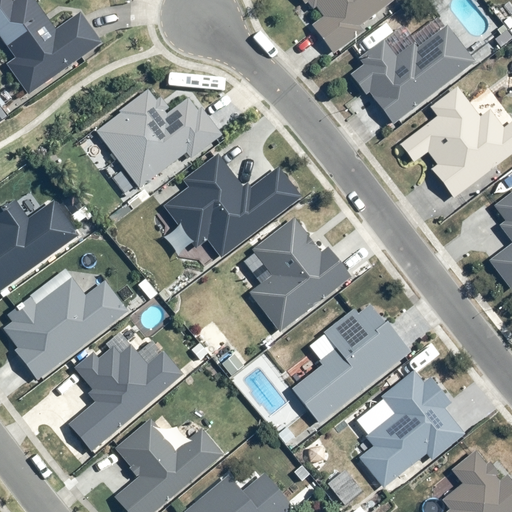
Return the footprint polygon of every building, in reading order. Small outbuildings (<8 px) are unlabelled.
[(0,0),(0,42),(10,56),(1,62),(22,93),(98,41),(75,10),(51,27),(31,0),(0,0)] [(385,0),(299,0),(302,4),(306,0),(307,0),(318,15),(307,24),(324,47),(385,0)] [(363,89),(387,121),(467,59),(441,23),(394,59),(378,39),(353,56),(357,63),(346,74),(358,92),(363,89)] [(424,165),(449,197),(511,147),(511,118),(511,117),(498,127),(485,109),(475,115),(453,86),(424,105),(430,113),(392,141),(408,160),(420,151),(429,161),(424,165)] [(91,129),(133,186),(180,152),(186,157),(217,133),(186,94),(161,112),(144,92),(91,129)] [(240,188),(212,152),(177,178),(183,186),(158,206),(192,247),(203,239),(217,257),(297,196),(272,165),(240,188)] [(511,237),(484,260),(505,288),(511,282),(511,188),(489,205),(511,234),(511,237)] [(0,292),(81,238),(54,199),(27,217),(16,201),(0,211),(0,292)] [(243,293),(274,329),(346,276),(322,246),(316,252),(290,217),(246,249),(267,273),(243,293)] [(13,352),(37,382),(129,314),(106,283),(85,298),(72,280),(1,329),(18,349),(13,352)] [(286,386),(313,421),(405,350),(365,300),(321,334),(334,350),(286,386)] [(68,425),(92,453),(183,376),(164,353),(147,367),(132,347),(120,356),(113,349),(99,360),(94,355),(75,369),(101,398),(68,425)] [(417,380),(409,369),(376,395),(390,410),(359,435),(367,445),(355,457),(379,487),(457,429),(440,407),(445,404),(424,376),(417,380)] [(109,496),(122,511),(147,511),(218,453),(196,428),(170,449),(146,418),(110,446),(134,475),(109,496)] [(439,511),(507,511),(511,508),(511,486),(502,473),(495,478),(471,449),(447,469),(457,482),(437,499),(444,508),(439,511)] [(279,511),(288,505),(259,472),(236,492),(223,475),(178,511),(279,511)]
